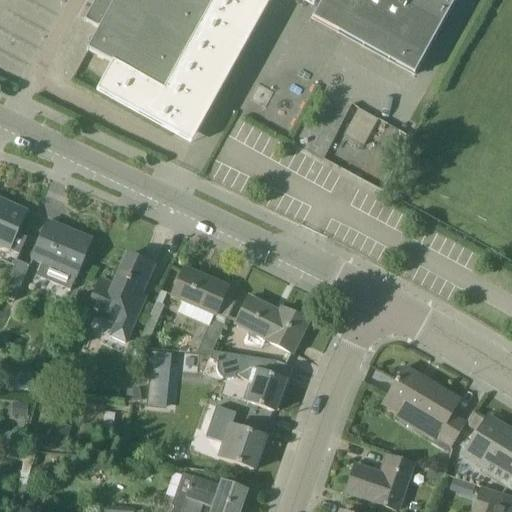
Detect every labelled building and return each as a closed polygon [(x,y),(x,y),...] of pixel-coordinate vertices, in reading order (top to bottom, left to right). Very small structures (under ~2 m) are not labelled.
[(315,0),(317,1),(321,3),(312,20),(414,76),(455,0),(95,0),(83,22),(98,31),(87,51),(113,64),(98,90),(185,136),(259,0),(315,0)] [(322,89),(310,111),(322,118),(326,110),(339,116),(346,102),(322,89)] [(26,212),(11,205),(9,209),(0,205),(0,247),(7,251),(2,263),(13,268),(16,262),(27,239),(17,234),(26,212)] [(31,260),(32,261),(33,260),(41,264),(37,275),(71,289),(92,240),(91,239),(89,244),(67,235),(69,231),(48,222),(31,260)] [(100,281),(82,320),(84,321),(86,316),(113,329),(111,333),(126,340),(135,319),(129,317),(133,309),(134,310),(154,267),(127,255),(113,287),(100,281)] [(28,267),(16,262),(13,268),(0,297),(13,302),(28,267)] [(184,269),(171,299),(181,303),(176,315),(198,324),(186,355),(210,356),(212,351),(226,320),(216,315),(228,289),(184,269)] [(249,299),(235,325),(248,332),(243,342),(242,344),(242,345),(243,346),(244,347),(245,348),(261,350),(265,342),(292,355),(308,323),(281,310),(279,314),(249,299)] [(244,402),(255,406),(274,413),(286,378),(274,373),(278,362),(212,351),(210,356),(221,363),(220,365),(219,367),(219,368),(219,369),(219,371),(219,373),(220,375),(221,377),(223,379),(224,380),(227,381),(228,381),(230,381),(232,381),(234,380),(236,379),(237,378),(238,377),(239,375),(240,375),(251,382),(244,402)] [(145,409),(165,411),(172,355),(151,353),(145,409)] [(450,450),(465,426),(466,424),(451,415),(459,401),(458,400),(456,404),(418,382),(421,378),(404,368),(394,384),(396,385),(383,406),(398,415),(401,409),(439,432),(434,441),(450,450)] [(22,372),(25,391),(34,390),(31,371),(22,372)] [(138,390),(125,393),(127,405),(141,403),(138,390)] [(11,417),(27,418),(28,405),(12,404),(11,417)] [(472,413),(466,424),(465,426),(478,434),(464,456),(485,469),(488,464),(511,478),(511,437),(507,434),(508,432),(487,419),(486,422),(472,413)] [(223,416),(197,414),(194,442),(212,445),(212,444),(224,445),(230,447),(225,460),(220,459),(219,459),(253,472),(265,439),(230,427),(229,429),(221,429),(223,416)] [(71,429),(55,423),(49,438),(64,445),(71,429)] [(355,467),(346,493),(374,503),(374,504),(397,511),(413,465),(390,457),(386,468),(383,467),(380,475),(355,467)] [(440,486),(443,478),(428,473),(425,481),(440,486)] [(174,507),(172,511),(200,511),(203,506),(213,510),(211,511),(239,511),(246,493),(221,484),(220,489),(189,478),(190,478),(184,476),(174,507)] [(449,492),(459,496),(463,484),(453,480),(449,492)] [(20,510),(25,489),(18,487),(13,509),(20,510)] [(502,511),(500,511),(505,497),(482,489),(473,511),(502,511)]
